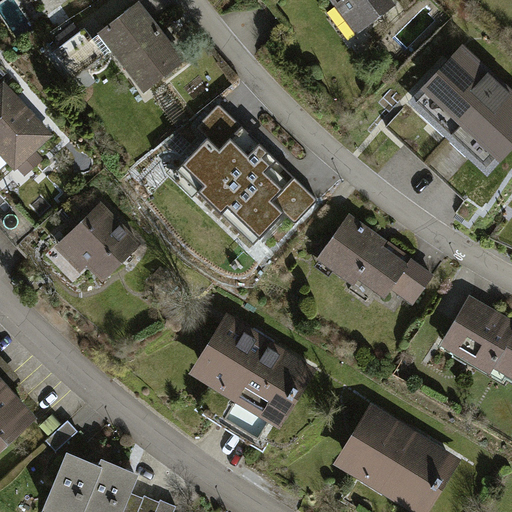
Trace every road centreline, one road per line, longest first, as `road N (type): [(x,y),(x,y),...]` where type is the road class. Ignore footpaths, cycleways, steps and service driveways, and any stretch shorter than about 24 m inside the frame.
road 1 (residential): [(193,0),(257,81),(330,149),(450,244),(511,280)]
road 2 (residential): [(0,294),(175,446),(273,511)]
